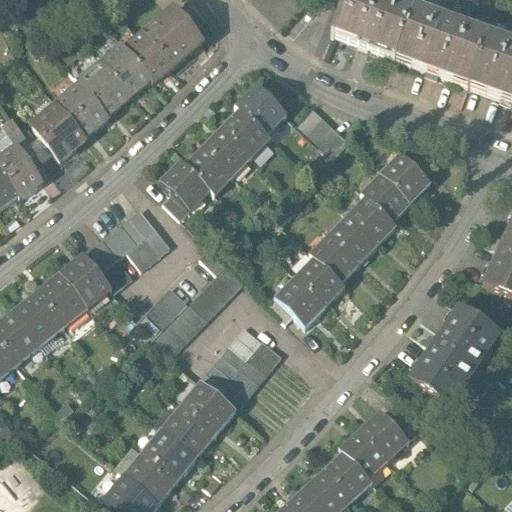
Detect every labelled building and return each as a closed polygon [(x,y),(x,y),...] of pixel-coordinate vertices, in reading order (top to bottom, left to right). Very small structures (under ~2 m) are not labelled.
[(345,0),(331,39),(394,63),(413,16),(396,9),(397,7),(393,5),(379,0),(345,0)] [(395,0),(393,5),(397,7),(396,9),(413,16),(418,0),(395,0)] [(462,0),(467,26),(492,22),(487,0),(462,0)] [(184,7),(174,16),(199,46),(209,38),(184,7)] [(200,47),(199,46),(174,16),(172,15),(124,55),(149,85),(151,88),(200,47)] [(413,16),(394,63),(469,91),(487,44),(413,16)] [(511,53),(487,44),(469,91),(511,107),(511,53)] [(121,52),(101,69),(129,102),(149,85),(124,55),(121,52)] [(105,122),(129,102),(101,69),(77,89),(79,91),(105,122)] [(55,111),(56,112),(83,144),(107,124),(105,122),(79,91),(55,111)] [(284,120),(255,92),(235,113),(239,117),(264,141),(284,120)] [(324,107),(306,125),(342,160),(360,141),(324,107)] [(84,146),(83,144),(56,112),(32,132),(38,142),(44,150),(59,167),(84,146)] [(239,117),(221,135),(250,164),(268,145),(264,141),(239,117)] [(221,135),(203,154),(232,182),(250,164),(221,135)] [(11,145),(15,151),(16,151),(25,164),(35,157),(29,148),(21,138),(11,145)] [(29,148),(35,157),(40,165),(50,158),(44,150),(38,142),(29,148)] [(408,150),(399,159),(417,177),(426,168),(408,150)] [(0,161),(0,178),(17,203),(18,205),(42,188),(25,164),(16,151),(15,151),(0,161)] [(214,201),(232,182),(203,154),(185,172),(210,196),(214,201)] [(399,159),(380,179),(410,209),(429,189),(417,177),(399,159)] [(210,196),(185,172),(179,167),(159,187),(171,198),(188,215),(190,217),(210,196)] [(0,215),(17,203),(0,178),(0,215)] [(391,228),(410,209),(380,179),(360,198),(365,203),(391,228)] [(178,225),(188,215),(171,198),(161,208),(178,225)] [(365,203),(346,222),(376,251),(394,232),(391,228),(365,203)] [(168,251),(139,214),(81,261),(110,296),(129,281),(116,264),(125,256),(140,274),(168,251)] [(346,222),(328,240),(357,269),(376,251),(346,222)] [(511,224),(482,287),(511,301),(511,224)] [(339,288),(357,269),(328,240),(309,259),(313,263),(339,288)] [(170,293),(136,329),(153,353),(167,365),(243,288),(209,255),(199,264),(217,281),(187,311),(170,293)] [(81,261),(58,280),(87,315),(110,296),(81,261)] [(313,263),(294,282),(325,312),(344,293),(339,288),(313,263)] [(63,334),(87,315),(58,280),(34,299),(63,334)] [(306,331),(325,312),(294,282),(275,301),(292,318),(306,331)] [(40,353),(63,334),(34,299),(11,318),(40,353)] [(283,327),(292,318),(275,301),(266,310),(283,327)] [(409,384),(449,412),(498,341),(458,313),(409,384)] [(0,352),(16,372),(40,353),(11,318),(0,326),(0,352)] [(223,393),(262,346),(244,331),(205,378),(223,393)] [(223,393),(215,402),(234,417),(280,361),(262,346),(223,393)] [(0,385),(16,372),(0,352),(0,385)] [(199,389),(179,412),(214,441),(234,417),(215,402),(199,389)] [(194,465),(214,441),(179,412),(160,436),(194,465)] [(378,418),(358,437),(386,468),(407,450),(405,448),(389,430),(378,418)] [(400,420),(389,430),(405,448),(416,437),(400,420)] [(174,487),(194,465),(160,436),(141,459),(174,487)] [(365,487),(386,468),(358,437),(337,456),(342,461),(365,487)] [(141,459),(122,482),(155,510),(174,487),(141,459)] [(342,461),(323,478),(351,509),(370,492),(365,487),(342,461)] [(317,511),(348,511),(351,509),(323,478),(303,496),(317,511)] [(110,511),(153,511),(155,510),(122,482),(102,505),(110,511)] [(317,511),(303,496),(285,511),(317,511)]
